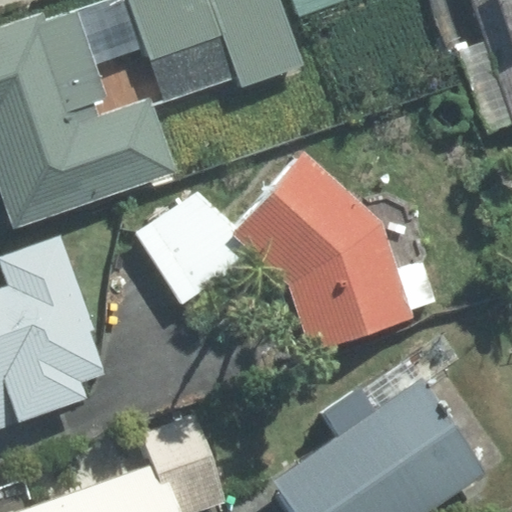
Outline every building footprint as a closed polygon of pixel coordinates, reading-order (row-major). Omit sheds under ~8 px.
[(128,51),(112,0),(89,0),(36,19),(32,9),(0,20),(0,203),(10,230),(173,171),(145,94),(98,111),(94,101),(100,98),(89,65),(128,51)] [(300,70),(274,0),(123,0),(145,60),(221,32),(242,91),(300,70)] [(287,0),(293,14),(330,0),(287,0)] [(511,123),(511,0),(468,0),(511,124),(511,123)] [(375,215),(300,147),(228,224),(284,276),(301,346),(410,316),(406,306),(431,299),(419,258),(390,266),(375,215)] [(238,253),(193,186),(125,232),(170,299),(238,253)] [(0,428),(81,399),(75,383),(104,373),(51,232),(0,251),(0,282),(1,286),(0,286),(0,428)] [(412,511),(481,463),(400,350),(313,412),(327,430),(262,476),(288,511),(412,511)] [(21,475),(0,482),(0,511),(188,511),(218,503),(189,413),(131,431),(143,466),(30,502),(21,475)]
